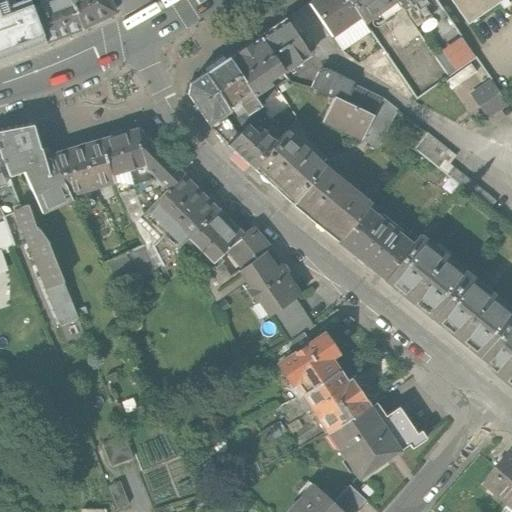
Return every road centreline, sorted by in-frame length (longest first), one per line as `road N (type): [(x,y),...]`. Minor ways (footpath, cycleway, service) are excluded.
road 1 (tertiary): [(497,405),(209,162),(165,99),(145,33)]
road 2 (secondary): [(0,88),(145,33)]
road 3 (residential): [(406,511),(497,405)]
